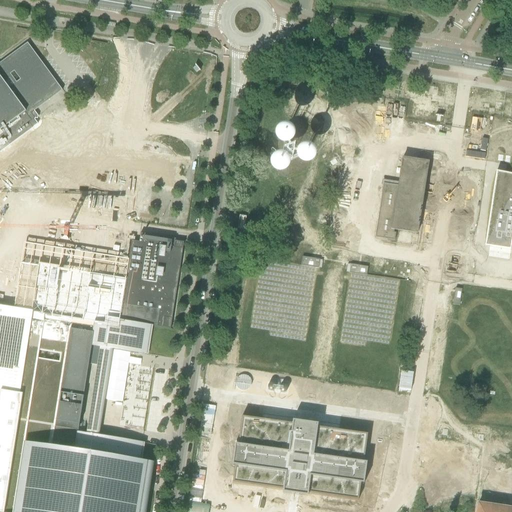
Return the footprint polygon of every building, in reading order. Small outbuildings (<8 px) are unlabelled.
[(0,148),(36,124),(34,119),(31,114),(62,91),(27,43),(0,63),(0,148)] [(303,164),(295,149),(307,142),(297,123),(284,130),(294,149),(278,157),(286,173),(303,164)] [(305,160),(320,161),(321,144),(306,143),(305,160)] [(383,184),(382,185),(381,195),(385,196),(379,231),(375,230),(374,238),(394,241),(395,233),(393,233),(393,230),(416,234),(417,233),(415,233),(425,163),(427,163),(427,162),(402,158),(401,159),(403,160),(402,166),(399,185),(395,184),(395,183),(394,183),(394,186),(383,184)] [(511,174),(494,171),(486,246),(511,249),(511,239),(511,174)] [(229,214),(227,226),(237,227),(238,216),(229,214)] [(0,511),(135,511),(139,489),(134,488),(136,482),(140,483),(143,462),(139,462),(142,444),(142,443),(141,443),(97,436),(110,350),(144,355),(149,326),(175,331),(175,330),(173,330),(170,329),(171,324),(172,319),(174,299),(180,263),(183,243),(181,243),(175,242),(175,239),(140,234),(138,243),(129,241),(125,265),(122,282),(106,279),(80,275),(69,273),(59,271),(59,267),(37,264),(37,267),(20,265),(14,297),(12,311),(0,309),(0,511)] [(122,282),(125,265),(83,258),(27,248),(23,248),(20,265),(37,267),(37,264),(59,267),(59,271),(69,273),(80,275),(106,279),(122,282)] [(319,260),(302,257),(301,266),(318,268),(321,269),(322,261),(319,260)] [(366,276),(367,268),(350,265),(347,265),(346,273),(349,273),(366,276)] [(455,289),(453,305),(459,306),(461,290),(455,289)] [(245,417),(236,484),(293,491),(293,486),(306,488),(305,493),(361,500),(369,435),(245,417)]
